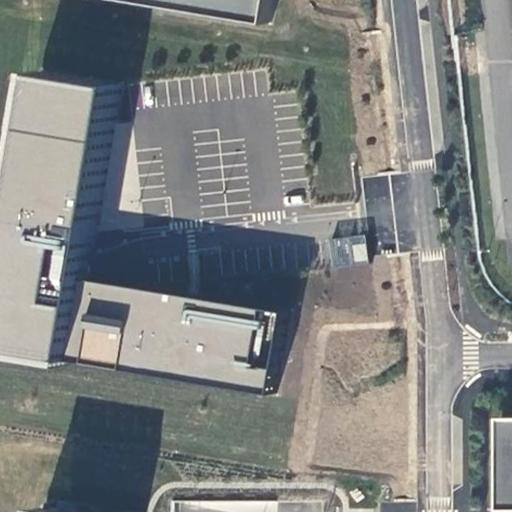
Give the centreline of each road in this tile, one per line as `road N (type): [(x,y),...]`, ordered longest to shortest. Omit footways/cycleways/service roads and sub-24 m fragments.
road 1 (residential): [(400,0),(439,360)]
road 2 (residential): [(439,360),(439,511)]
